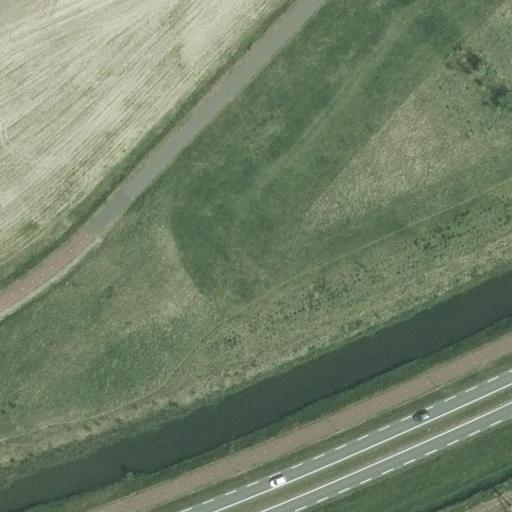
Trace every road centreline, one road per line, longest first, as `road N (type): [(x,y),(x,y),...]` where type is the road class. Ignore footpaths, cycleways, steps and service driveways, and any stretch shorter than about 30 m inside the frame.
road 1 (secondary): [(511,374),(195,511)]
road 2 (secondary): [(273,511),(511,408)]
